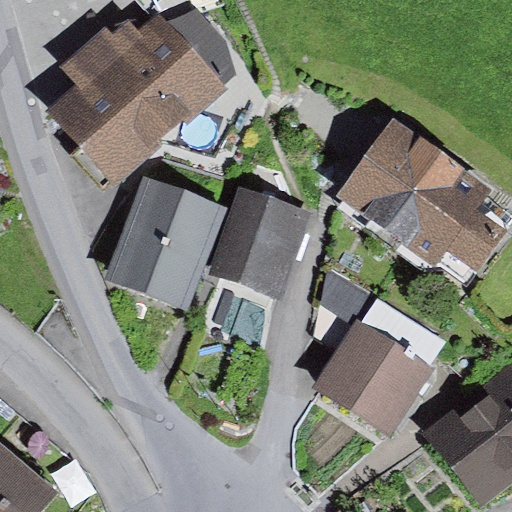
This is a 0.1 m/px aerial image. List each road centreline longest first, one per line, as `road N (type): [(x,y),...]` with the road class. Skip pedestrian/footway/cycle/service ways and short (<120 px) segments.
road 1 (unclassified): [(0,36),(70,250),(204,511)]
road 2 (residential): [(0,346),(67,408),(141,501),(161,511)]
